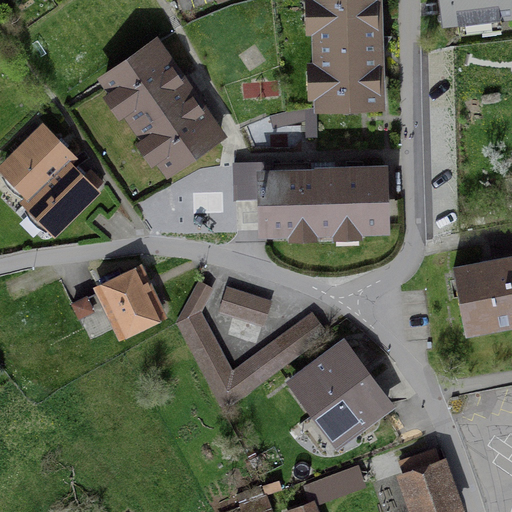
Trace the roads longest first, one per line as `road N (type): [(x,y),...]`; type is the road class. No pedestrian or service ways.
road 1 (residential): [(350,308),(306,280),(147,236),(0,265)]
road 2 (residential): [(350,308),(412,255),(408,0)]
road 3 (residential): [(473,511),(430,392),(350,308)]
